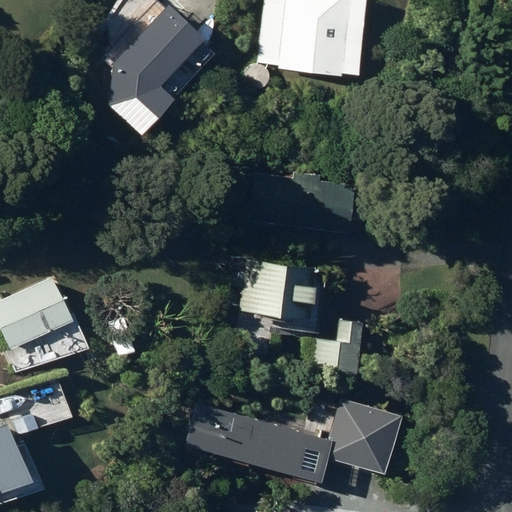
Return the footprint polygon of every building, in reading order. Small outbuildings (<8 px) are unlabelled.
[(146,81),(192,33),(157,0),(156,0),(99,60),(94,99),(125,130),(159,94),(146,81)] [(259,0),(252,60),(273,62),(273,66),(331,73),(332,70),(350,72),(358,0),(259,0)] [(240,218),(337,230),(343,181),(309,176),(310,171),(285,167),(284,176),(245,171),(240,218)] [(224,282),(235,283),(232,307),(238,308),(236,329),(301,336),(302,328),(308,329),(314,268),(303,266),(303,264),(238,257),(236,274),(225,272),(224,282)] [(0,291),(0,338),(3,345),(61,317),(39,272),(0,291)] [(309,336),(306,367),(348,371),(354,320),(332,317),(329,338),(309,336)] [(186,401),(174,440),(306,477),(313,452),(371,468),(387,410),(330,394),(317,438),(186,401)] [(25,412),(7,419),(12,432),(30,424),(25,412)] [(0,480),(14,475),(0,437),(0,480)]
